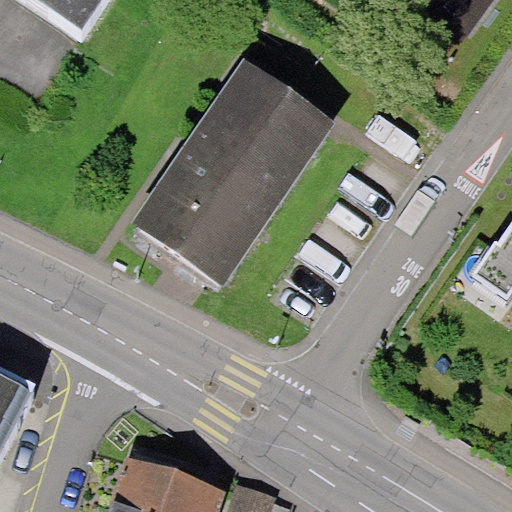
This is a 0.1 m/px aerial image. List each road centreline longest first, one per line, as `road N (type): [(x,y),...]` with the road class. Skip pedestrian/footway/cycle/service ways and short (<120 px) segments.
road 1 (residential): [(511,105),(282,429)]
road 2 (tertiary): [(282,429),(117,339)]
road 3 (residential): [(48,511),(75,417),(117,339)]
road 4 (tertiary): [(418,511),(282,429)]
road 5 (tertiary): [(117,339),(0,281)]
